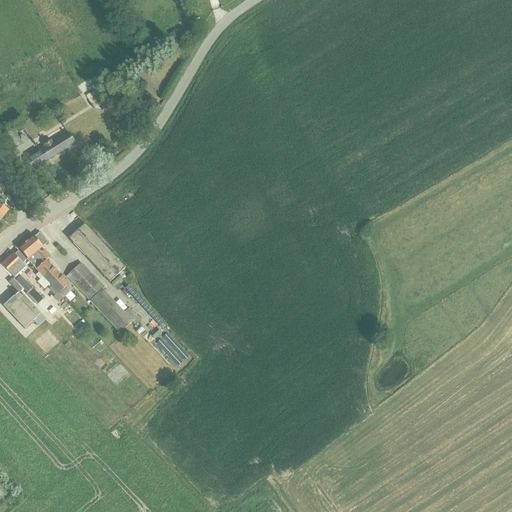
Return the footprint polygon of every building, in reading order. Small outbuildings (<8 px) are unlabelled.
[(182,27),(177,29),(180,35),(185,33),(182,27)] [(176,31),(169,34),(172,41),(179,37),(176,31)] [(165,37),(159,40),(162,46),(168,43),(165,37)] [(132,58),(131,59),(135,63),(137,65),(140,61),(135,55),(132,58)] [(21,145),(12,130),(0,137),(9,152),(21,145)] [(26,159),(32,169),(74,143),(68,133),(51,144),(50,141),(44,145),(45,147),(26,159)] [(0,202),(0,219),(8,210),(0,202)] [(109,282),(125,267),(85,223),(68,238),(109,282)] [(36,269),(46,260),(37,251),(47,242),(38,232),(33,237),(32,236),(18,249),(27,259),(27,260),(36,269)] [(22,264),(27,260),(18,251),(15,254),(13,253),(1,264),(10,274),(10,273),(14,278),(25,268),(22,264)] [(73,289),(46,260),(36,269),(38,272),(49,284),(51,286),(62,298),(73,289)] [(124,313),(101,289),(104,287),(81,263),(67,277),(90,301),(120,332),(132,320),(135,324),(140,319),(130,308),(124,313)] [(38,272),(36,274),(40,279),(38,281),(45,288),(49,284),(38,272)] [(16,279),(27,292),(32,287),(21,275),(16,279)] [(51,286),(49,288),(55,295),(54,297),(58,302),(62,298),(51,286)] [(27,292),(25,294),(37,305),(43,299),(32,287),(27,292)] [(18,292),(4,306),(24,329),(33,321),(38,325),(46,319),(23,295),(21,296),(18,292)] [(81,321),(74,327),(78,331),(85,325),(81,321)]
